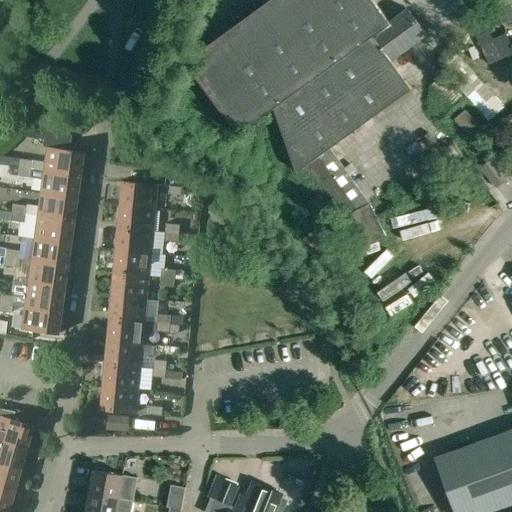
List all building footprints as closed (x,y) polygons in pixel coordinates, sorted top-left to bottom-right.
[(298,172),(334,223),(346,216),(362,248),(385,236),(372,209),(330,149),(412,90),(390,61),(426,35),(408,11),(390,24),(372,0),(270,0),(199,52),(195,76),(238,135),(274,109),(295,169),(297,172),(298,172)] [(489,31),(475,37),(488,65),(511,54),(511,48),(506,34),(493,40),(489,31)] [(449,46),(436,62),(489,122),(505,109),(449,46)] [(444,75),(429,89),(450,112),(465,99),(444,75)] [(465,112),(456,120),(471,137),(480,129),(465,112)] [(451,140),(420,163),(432,181),(463,158),(451,140)] [(43,170),(79,175),(83,152),(69,150),(46,147),(44,162),(43,170)] [(0,156),(0,164),(10,165),(17,166),(31,168),(32,160),(18,158),(1,156),(0,156)] [(487,175),(486,175),(496,188),(506,180),(491,161),(481,168),(487,175)] [(31,168),(17,166),(16,175),(30,177),(31,168)] [(43,170),(40,192),(76,197),(79,175),(43,170)] [(120,181),(117,204),(154,207),(156,185),(120,181)] [(168,186),(168,194),(181,196),(182,187),(168,186)] [(73,220),(76,197),(40,192),(37,215),(73,220)] [(11,209),(11,212),(25,214),(25,209),(26,205),(12,203),(11,209)] [(117,204),(115,227),(152,230),(154,207),(117,204)] [(25,214),(11,212),(10,220),(24,222),(25,214)] [(37,215),(33,238),(70,243),(73,220),(37,215)] [(164,232),(178,233),(178,225),(165,224),(164,232)] [(150,253),(152,230),(115,227),(113,250),(150,253)] [(178,233),(164,232),(163,240),(177,242),(178,233)] [(33,238),(30,261),(67,266),(70,243),(33,238)] [(6,249),(5,257),(19,259),(20,250),(6,249)] [(113,250),(111,273),(148,276),(150,253),(113,250)] [(19,259),(5,257),(4,266),(17,267),(19,259)] [(64,288),(67,266),(30,261),(27,284),(64,288)] [(160,277),(173,279),(174,270),(161,269),(160,277)] [(146,299),(148,276),(111,273),(109,295),(146,299)] [(173,279),(160,277),(159,286),(173,287),(173,279)] [(27,284),(24,306),(60,311),(64,288),(27,284)] [(0,293),(0,302),(12,304),(13,295),(0,293)] [(109,295),(107,318),(143,322),(144,313),(146,299),(109,295)] [(12,304),(0,302),(0,310),(11,312),(12,304)] [(60,311),(24,306),(21,329),(57,334),(60,311)] [(156,314),(155,323),(169,324),(179,325),(182,325),(182,317),(170,315),(156,314)] [(107,318),(105,341),(141,345),(142,333),(143,330),(155,331),(155,323),(143,322),(107,318)] [(155,323),(155,331),(166,332),(168,333),(169,324),(155,323)] [(105,341),(103,364),(139,367),(141,345),(105,341)] [(152,360),(151,369),(165,370),(166,361),(152,360)] [(102,372),(101,387),(137,390),(138,376),(139,367),(103,364),(102,372)] [(151,369),(151,377),(164,378),(181,380),(181,372),(165,371),(165,370),(151,369)] [(135,413),(137,390),(101,387),(98,410),(135,413)] [(148,406),(147,414),(160,416),(161,407),(148,406)] [(13,411),(6,410),(0,408),(0,440),(26,447),(32,425),(11,419),(13,411)] [(128,431),(129,416),(107,415),(106,429),(128,431)] [(511,431),(437,459),(456,511),(484,511),(511,502),(511,431)] [(26,447),(0,440),(0,463),(20,469),(26,447)] [(20,469),(0,463),(0,487),(14,491),(20,469)] [(89,493),(119,499),(123,475),(94,470),(89,493)] [(230,505),(237,487),(222,481),(223,478),(214,474),(206,495),(230,505)] [(279,511),(284,501),(280,499),(282,495),(262,487),(251,483),(245,497),(240,495),(234,511),(229,509),(230,507),(212,499),(206,511),(279,511)] [(169,508),(181,510),(185,488),(169,485),(165,507),(169,508)] [(0,510),(4,511),(7,511),(14,491),(0,487),(0,510)] [(116,511),(119,499),(89,493),(85,511),(116,511)]
